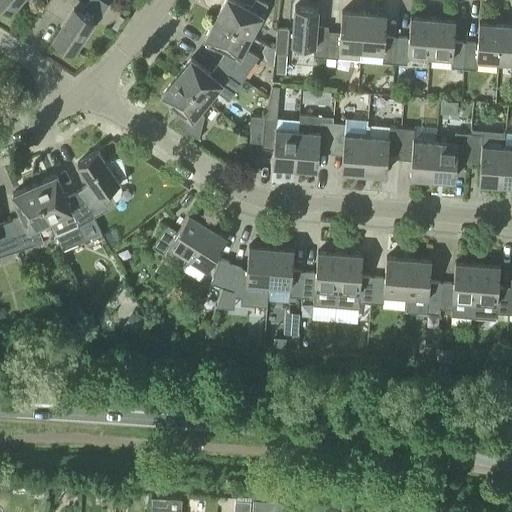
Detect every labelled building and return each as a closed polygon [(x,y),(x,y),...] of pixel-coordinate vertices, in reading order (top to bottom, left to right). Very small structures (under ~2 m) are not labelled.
[(0,0),(0,2),(10,11),(19,0),(0,0)] [(86,37),(96,22),(95,22),(93,21),(95,19),(82,11),(87,4),(81,0),(48,0),(44,7),(64,20),(52,38),(73,52),(84,35),(86,36),(85,37),(86,37)] [(235,0),(224,0),(216,17),(250,35),(268,4),(260,0),(254,0),(250,8),(235,0)] [(326,57),(327,31),(315,30),(317,8),(294,6),(291,43),(314,45),(313,56),(326,57)] [(339,32),(327,31),(326,57),(338,58),(339,47),(361,49),(363,12),(358,11),(358,14),(352,14),(353,12),(341,11),(339,32)] [(363,12),(361,49),(382,51),(382,61),(394,62),(396,36),(384,35),(386,15),(374,14),(374,16),(369,15),(369,12),(363,12)] [(218,61),(244,78),(258,56),(244,47),(250,35),(216,17),(205,38),(226,49),(218,61)] [(407,53),(429,55),(432,17),(427,17),(426,20),(421,19),(421,17),(410,17),(408,37),(396,36),(394,62),(406,63),(407,53)] [(432,17),(429,55),(451,56),(451,67),(463,68),(465,42),(453,41),(454,20),(443,19),(443,21),(438,21),(438,17),(432,17)] [(465,42),(463,68),(475,69),(476,58),(498,60),(501,23),(495,22),(495,25),(490,25),(490,23),(478,22),(477,43),(465,42)] [(511,24),(511,25),(511,27),(506,26),(507,23),(501,23),(498,60),(511,61),(511,24)] [(286,54),(289,28),(277,27),(274,53),(277,53),(286,54)] [(286,54),(277,53),(276,63),(286,64),(286,54)] [(191,58),(176,76),(207,101),(215,91),(229,100),(244,78),(218,61),(210,73),(191,58)] [(174,120),(184,129),(198,138),(204,116),(198,111),(207,101),(176,76),(161,95),(182,111),(174,120)] [(315,102),(315,90),(303,89),(302,102),(315,102)] [(268,100),(264,116),(262,142),(274,143),(272,165),(294,166),(297,129),(275,127),(276,117),(278,101),(268,100)] [(333,115),(299,113),(298,129),(297,129),(294,166),(300,167),(300,166),(317,167),(319,146),(330,147),(332,121),(333,121),(333,115)] [(262,142),(264,116),(252,115),(250,141),(262,142)] [(363,172),(366,135),(344,133),(345,122),(333,121),(332,121),(330,147),(342,148),(341,170),(363,172)] [(367,135),(366,135),(363,172),(369,172),(369,171),(386,172),(387,152),(399,153),(401,127),(368,124),(367,135)] [(432,178),(435,140),(413,138),(414,128),(401,127),(399,153),(411,154),(409,176),(432,178)] [(454,178),(456,158),(468,158),(470,133),(455,131),(455,142),(435,140),(432,178),(437,178),(437,177),(454,178)] [(500,183),(503,146),(481,144),(482,134),(470,133),(468,158),(480,159),(478,181),(500,183)] [(511,146),(503,146),(500,183),(506,184),(506,182),(511,182),(511,146)] [(91,183),(78,190),(93,216),(116,204),(108,189),(119,181),(127,179),(121,157),(105,161),(97,149),(77,163),(91,183)] [(50,220),(56,234),(62,248),(83,239),(77,225),(93,216),(78,190),(66,197),(56,174),(34,184),(50,220)] [(8,220),(17,249),(43,241),(38,225),(50,220),(34,184),(12,193),(22,216),(8,220)] [(187,256),(208,224),(203,221),(202,222),(188,213),(177,230),(166,224),(152,246),(163,252),(162,255),(180,267),(187,256)] [(0,254),(17,249),(8,220),(0,222),(0,254)] [(208,224),(187,256),(206,268),(226,237),(211,228),(212,227),(208,224)] [(245,281),(268,283),(271,246),(265,245),(265,247),(248,245),(245,281)] [(276,246),(271,246),(268,283),(290,285),(289,295),(301,296),(303,271),(291,270),(293,249),(276,248),(276,246)] [(315,271),(303,271),(301,296),(314,297),(313,304),(335,306),(340,251),(334,251),(334,252),(317,251),(315,271)] [(358,301),(370,302),(372,276),(360,275),(362,254),(345,253),(345,252),(340,251),(335,306),(357,307),(358,301)] [(372,276),(370,302),(382,303),(383,293),(405,294),(408,257),(403,256),(403,258),(386,256),(384,277),(372,276)] [(438,313),(439,307),(441,282),(429,281),(431,260),(414,259),(414,257),(408,257),(405,294),(404,310),(438,313)] [(210,282),(212,283),(210,290),(219,293),(230,262),(218,258),(210,282)] [(229,296),(232,290),(234,290),(242,266),(230,262),(219,293),(229,296)] [(453,282),(441,282),(439,307),(451,308),(451,315),(473,316),(477,262),(472,262),(471,263),(454,262),(453,282)] [(495,312),(508,313),(510,287),(498,286),(499,265),(482,264),(483,263),(477,262),(473,316),(495,318),(495,312)] [(299,312),(285,311),(284,322),(298,323),(299,312)] [(140,321),(131,315),(125,324),(134,330),(140,321)] [(264,345),(285,346),(285,337),(264,336),(264,345)] [(414,357),(415,343),(403,342),(402,356),(414,357)] [(487,362),(488,349),(472,348),(471,361),(487,362)] [(180,511),(182,499),(151,497),(150,511),(157,511),(180,511)] [(273,500),(272,511),(286,511),(287,501),(273,500)] [(296,511),(298,511),(300,502),(288,501),(287,511),(296,511)]
